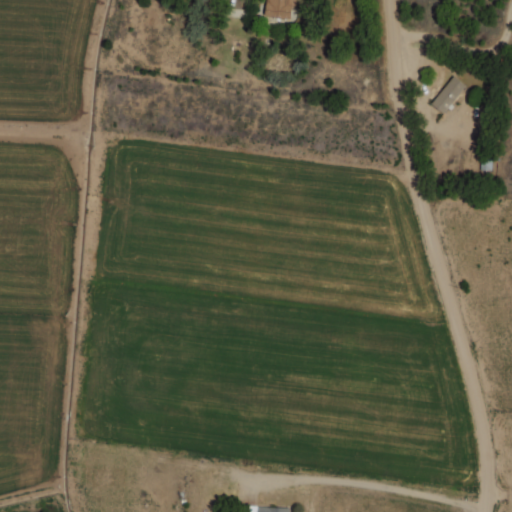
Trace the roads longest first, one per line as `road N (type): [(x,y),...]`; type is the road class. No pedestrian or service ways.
road 1 (residential): [(422,511),(457,317),(415,163),(395,0)]
road 2 (residential): [(457,317),(485,415),(489,511)]
